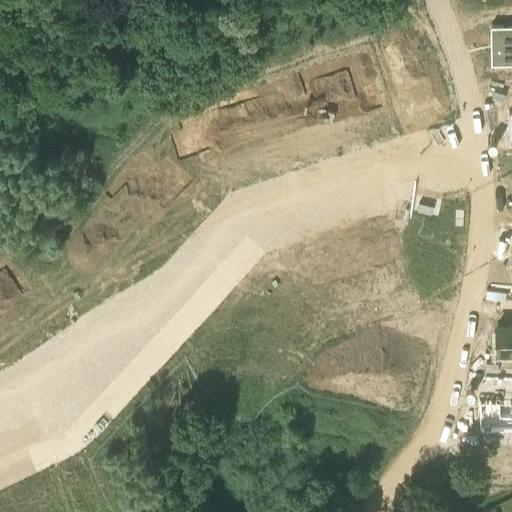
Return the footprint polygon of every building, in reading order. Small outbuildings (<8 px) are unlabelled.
[(493,49),(493,63),(511,63),(511,24),(497,25),(497,49),(493,49)] [(352,69),(328,77),(341,118),(378,106),(372,89),(360,93),(352,69)] [(312,109),(299,113),(304,129),(341,118),(328,77),(304,84),(312,109)] [(283,91),(261,98),(273,135),(277,134),(295,128),(283,91)] [(261,98),(241,105),(253,142),(269,137),(273,135),(261,98)] [(241,105),(222,111),(234,148),(238,147),(253,142),(241,105)] [(222,111),(202,117),(214,154),(230,149),(234,148),(222,111)] [(185,135),(172,140),(180,165),(214,154),(202,117),(182,124),(185,135)] [(273,135),(269,137),(272,148),(280,145),(277,134),(273,135)] [(280,145),(272,148),(276,160),(284,157),(280,145)] [(234,148),(230,149),(233,160),(241,158),(238,147),(234,148)] [(241,158),(233,160),(237,172),(245,170),(241,158)] [(148,162),(131,181),(163,210),(189,181),(176,170),(167,180),(148,162)] [(131,181),(114,200),(133,217),(125,227),(137,238),(163,210),(131,181)] [(209,181),(203,187),(212,196),(218,189),(209,181)] [(398,251),(362,263),(375,304),(399,296),(391,272),(404,267),(398,251)] [(362,263),(325,275),(330,291),(343,287),(351,312),(375,304),(362,263)] [(11,267),(0,274),(0,296),(15,317),(46,295),(36,281),(25,288),(11,267)] [(260,287),(254,293),(263,301),(269,295),(260,287)] [(278,303),(275,306),(304,332),(320,314),(291,288),(278,303)] [(269,295),(263,301),(272,309),(275,306),(278,303),(269,295)] [(0,296),(0,327),(15,317),(0,296)] [(272,309),(261,321),(290,347),(304,332),(275,306),(272,309)] [(233,317),(227,323),(236,332),(242,325),(233,317)] [(250,333),(248,336),(277,363),(290,347),(261,321),(250,333)] [(511,324),(497,325),(497,352),(511,352),(511,324)] [(242,325),(236,332),(245,339),(248,336),(250,333),(242,325)] [(245,339),(234,351),(263,378),(277,363),(248,336),(245,339)] [(234,351),(210,378),(230,396),(240,386),(248,394),(263,378),(234,351)] [(196,358),(190,364),(199,372),(205,366),(196,358)] [(511,400),(499,400),(495,400),(478,400),(479,416),(479,430),(491,430),(498,430),(498,437),(511,437),(511,400)] [(89,492),(55,508),(56,511),(86,511),(97,507),(89,492)]
